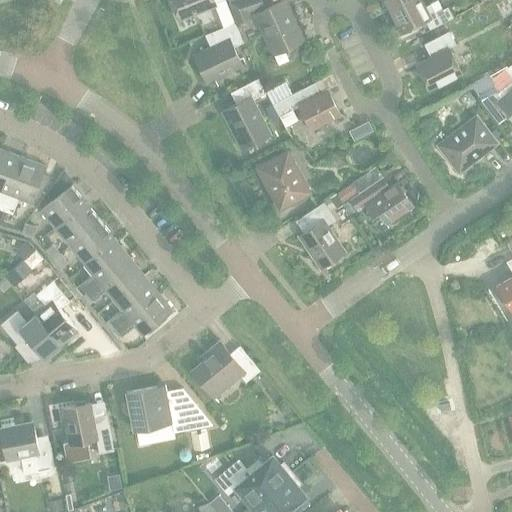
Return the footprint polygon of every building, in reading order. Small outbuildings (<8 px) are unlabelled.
[(171,0),(178,18),(215,4),(213,0),(171,0)] [(237,0),(230,3),(237,22),(250,18),(247,11),(263,5),(260,0),(237,0)] [(283,0),(254,14),(273,54),(303,40),(284,0),(283,0)] [(382,0),(389,11),(411,0),(382,0)] [(421,0),(411,0),(389,11),(400,33),(425,20),(429,29),(452,17),(447,7),(434,13),(430,3),(424,6),(421,0)] [(194,54),(207,82),(234,69),(231,63),(239,60),(233,47),(243,43),(234,22),(205,35),(210,47),(194,54)] [(416,64),(429,90),(461,73),(448,48),(455,44),(448,31),(423,44),(430,57),(416,64)] [(511,90),(499,102),(511,116),(511,68),(510,70),(511,73),(511,90)] [(471,83),(479,100),(497,91),(490,75),(471,83)] [(221,111),(241,150),(271,134),(252,99),(266,92),(258,78),(230,92),(236,104),(221,111)] [(326,89),(319,93),(313,83),(273,103),(278,114),(298,104),(311,129),(339,114),(326,89)] [(438,145),(458,171),(496,142),(475,116),(438,145)] [(0,208),(2,210),(22,157),(0,148),(0,149),(0,208)] [(258,168),(280,208),(309,192),(287,152),(258,168)] [(22,157),(2,210),(12,213),(18,198),(32,203),(46,166),(22,157)] [(397,182),(389,187),(378,168),(344,191),(357,210),(371,201),(386,223),(412,205),(397,182)] [(55,228),(86,203),(71,184),(40,209),(55,228)] [(298,236),(320,268),(345,251),(327,225),(335,220),(323,202),(303,215),(311,227),(298,236)] [(70,245),(101,220),(86,203),(55,228),(70,245)] [(84,263),(115,238),(101,220),(70,245),(84,263)] [(22,231),(33,235),(36,226),(24,223),(22,231)] [(85,292),(129,256),(115,238),(84,263),(83,264),(92,274),(79,284),(85,292)] [(53,259),(60,254),(52,244),(45,249),(53,259)] [(60,254),(53,259),(60,268),(67,263),(60,254)] [(112,299),(144,273),(129,256),(85,292),(92,300),(105,290),(112,299)] [(511,257),(511,258),(511,275),(497,284),(511,309),(511,257)] [(5,276),(13,286),(31,270),(22,260),(5,276)] [(111,330),(158,291),(144,273),(112,299),(121,309),(105,322),(111,330)] [(36,314),(60,343),(77,329),(60,308),(69,300),(52,280),(36,294),(45,306),(36,314)] [(158,291),(111,330),(118,338),(134,325),(140,333),(130,341),(136,348),(151,334),(148,330),(173,310),(158,291)] [(60,343),(36,314),(26,321),(17,310),(0,324),(17,344),(26,336),(43,357),(60,343)] [(239,345),(229,353),(219,341),(208,350),(211,353),(191,370),(213,397),(240,374),(245,381),(259,369),(239,345)] [(182,387),(157,392),(156,386),(126,391),(133,429),(172,422),(173,431),(212,424),(182,387)] [(106,414),(92,416),(90,403),(62,408),(69,443),(96,438),(99,452),(113,449),(106,414)] [(31,421),(16,425),(14,417),(0,420),(0,427),(7,460),(21,457),(24,473),(54,467),(49,441),(36,444),(31,421)] [(252,505),(291,472),(291,471),(283,462),(280,464),(272,454),(261,463),(258,459),(246,469),(238,460),(216,478),(228,492),(235,485),(252,505)] [(291,472),(252,505),(257,511),(284,511),(305,495),(297,485),(300,482),(293,473),(291,472)] [(216,511),(208,502),(198,506),(200,511),(216,511)]
